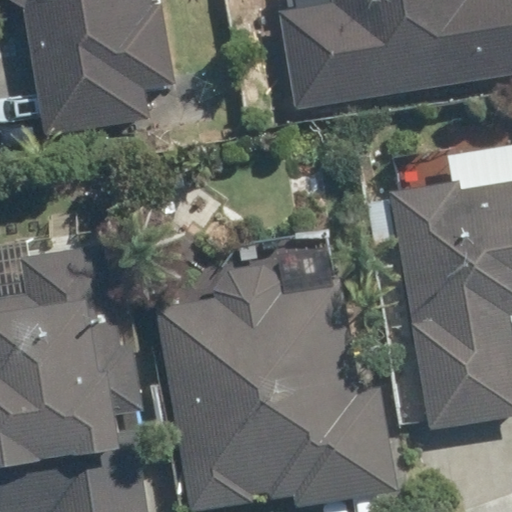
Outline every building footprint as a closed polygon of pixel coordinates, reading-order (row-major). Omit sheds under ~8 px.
[(35,0),(45,7),(67,135),(170,117),(164,90),(195,85),(181,3),(169,6),(168,0),(35,0)] [(511,0),(329,0),(330,5),(278,13),(294,107),(511,73),(511,0)] [(511,181),(458,190),(457,180),(387,192),(390,199),(365,203),(371,243),(396,239),(426,428),(511,413),(511,349),(510,338),(511,337),(511,181)] [(17,257),(23,295),(0,298),(0,511),(145,511),(131,412),(140,411),(130,341),(114,344),(99,243),(17,257)] [(210,290),(213,300),(155,309),(189,511),(289,494),(292,510),(394,492),(377,389),(355,393),(336,278),(278,288),(277,279),(259,265),(225,271),(210,290)]
